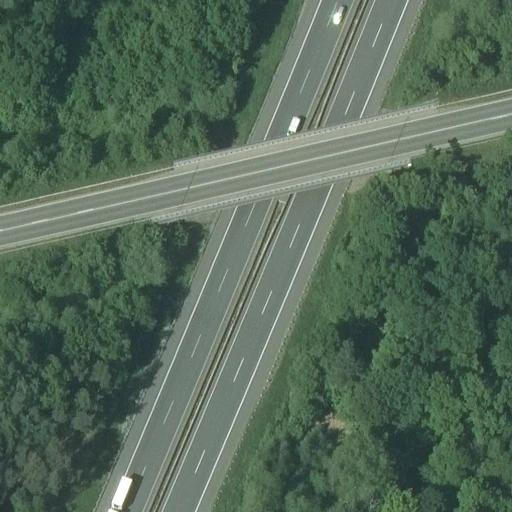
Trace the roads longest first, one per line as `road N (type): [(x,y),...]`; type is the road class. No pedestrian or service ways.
road 1 (motorway): [(188,511),(406,0)]
road 2 (motorway): [(329,0),(112,511)]
road 3 (secondary): [(0,239),(511,126)]
